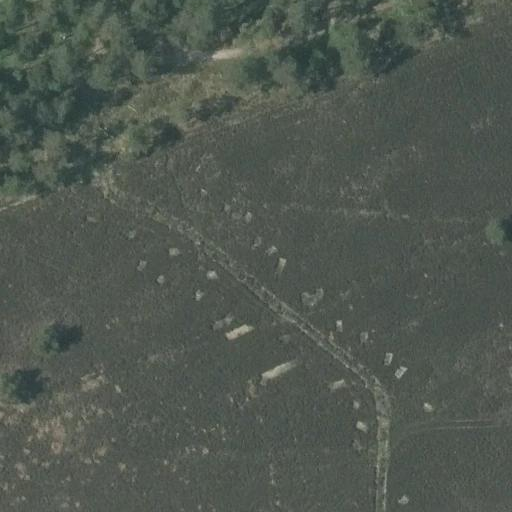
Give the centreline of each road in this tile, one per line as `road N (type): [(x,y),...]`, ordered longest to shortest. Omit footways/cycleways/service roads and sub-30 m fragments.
road 1 (track): [(395,0),(220,63),(73,0)]
road 2 (track): [(110,0),(87,90),(0,122)]
